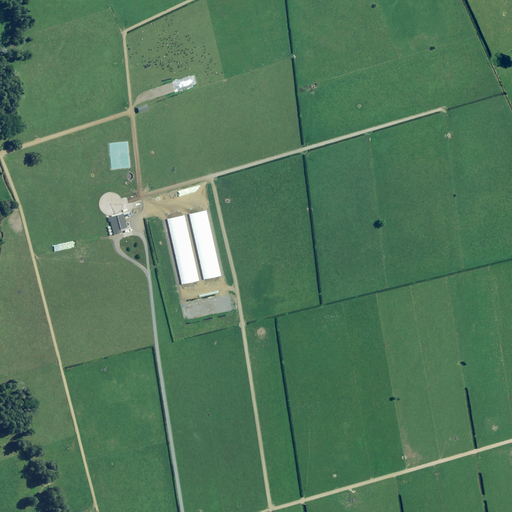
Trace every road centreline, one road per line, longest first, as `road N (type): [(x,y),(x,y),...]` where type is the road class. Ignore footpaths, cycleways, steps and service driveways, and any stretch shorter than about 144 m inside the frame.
road 1 (track): [(511,442),(270,509),(209,178)]
road 2 (track): [(129,112),(141,197),(435,112)]
road 3 (track): [(146,270),(182,511)]
road 4 (track): [(129,112),(124,34),(193,0)]
road 5 (track): [(0,155),(129,112)]
road 6 (track): [(39,284),(0,158)]
